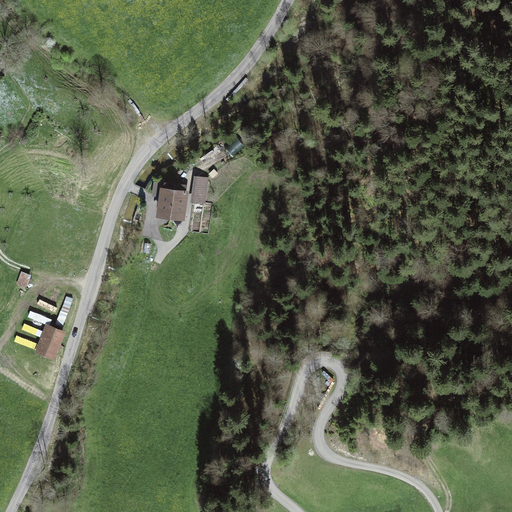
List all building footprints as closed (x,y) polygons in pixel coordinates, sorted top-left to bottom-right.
[(194,201),(204,203),(208,178),(198,176),(194,201)] [(181,213),(185,185),(155,181),(153,194),(164,196),(162,211),(181,213)] [(27,286),(32,274),(22,270),(17,282),(27,286)] [(68,295),(61,315),(66,317),(73,297),(68,295)] [(62,332),(48,326),(39,350),(53,355),(62,332)]
